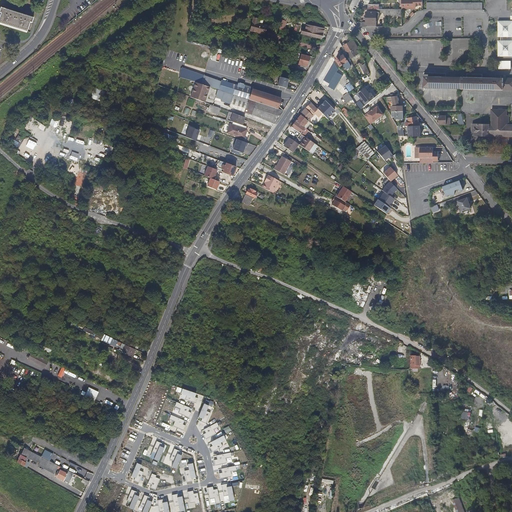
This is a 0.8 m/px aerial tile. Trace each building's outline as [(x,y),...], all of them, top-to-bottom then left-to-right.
[(32,22),(34,17),(28,15),(29,13),(25,12),(24,14),(10,10),(11,8),(7,7),(6,9),(1,7),(0,9),(0,12),(1,13),(0,16),(0,22),(8,25),(27,31),(30,22),(32,22)] [(366,22),(355,22),(358,26),(360,26),(365,26),(375,26),(375,17),(379,17),(379,12),(366,12),(366,22)] [(257,23),(258,19),(252,17),(249,31),(264,35),(266,26),(257,23)] [(511,20),(498,21),(498,27),(498,36),(501,36),(501,40),(498,40),(498,56),(511,55),(511,20)] [(311,37),(321,39),(323,29),(314,27),(306,25),(305,30),(303,29),(302,34),(311,37)] [(360,51),(360,50),(352,39),(344,45),(346,49),(350,54),(352,57),(360,51)] [(306,67),(309,56),(306,55),(295,52),(294,55),(300,57),(298,64),(306,67)] [(340,56),(339,54),(335,57),(341,65),(344,62),(346,65),(350,62),(344,53),(340,56)] [(511,69),(511,61),(498,60),(498,68),(511,69)] [(338,69),(333,62),(322,82),(334,90),(342,76),(337,72),(338,69)] [(511,89),(511,77),(482,77),(482,74),(466,73),(466,77),(445,77),(445,73),(423,73),(423,88),(450,88),(469,89),(491,89),(511,89)] [(201,83),(213,87),(216,79),(204,75),(201,83)] [(277,86),(286,89),(288,80),(279,77),(277,86)] [(216,79),(213,87),(221,90),(232,94),(235,84),(216,79)] [(192,81),(186,97),(199,101),(203,89),(205,90),(206,86),(192,81)] [(249,99),(252,89),(250,89),(251,86),(247,85),(247,86),(236,84),(236,85),(235,84),(232,94),(236,95),(249,99)] [(370,101),(375,97),(371,92),(370,93),(368,91),(364,86),(356,93),(366,105),(370,101)] [(247,113),(247,114),(257,117),(263,119),(271,122),(272,120),(273,120),(273,122),(274,123),(283,111),(277,109),(273,107),(265,105),(265,106),(260,104),(244,99),(229,94),(225,93),(213,89),(210,99),(211,100),(214,101),(216,102),(220,103),(223,105),(228,107),(232,108),(237,110),(241,112),(247,113)] [(252,89),(249,99),(265,105),(273,107),(277,109),(281,99),(276,97),(276,99),(274,98),(274,97),(269,95),(267,94),(252,89)] [(352,99),(347,92),(342,96),(345,100),(347,103),(352,99)] [(402,110),(402,106),(399,106),(399,95),(391,95),(388,96),(388,101),(393,101),(393,105),(391,106),(391,111),(402,110)] [(334,111),(325,101),(317,109),(327,118),(334,111)] [(311,102),(301,112),(307,118),(317,109),(316,108),(311,102)] [(220,109),(213,106),(211,112),(218,115),(220,109)] [(378,106),(364,116),(365,117),(370,124),(384,114),(378,106)] [(344,107),(340,110),(342,112),(339,115),(343,120),(350,114),(344,107)] [(511,124),(507,124),(508,114),(505,114),(505,109),(490,109),(490,124),(484,124),(472,123),(471,128),(474,128),(474,135),(502,135),(511,135),(511,124)] [(393,118),(393,119),(402,119),(402,110),(391,111),(389,111),(393,118)] [(233,113),(232,113),(229,121),(233,122),(236,123),(242,125),(245,117),(233,113)] [(301,116),(300,115),(296,120),(300,124),(302,125),(306,119),(301,116)] [(414,125),(417,125),(420,125),(419,122),(417,122),(417,117),(408,118),(409,125),(414,125)] [(300,124),(296,120),(291,127),(295,129),(299,132),(303,126),(302,125),(300,124)] [(236,123),(233,122),(232,124),(230,124),(227,132),(233,134),(242,137),(245,129),(244,129),(245,126),(242,125),(236,123)] [(187,125),(183,136),(195,140),(200,129),(187,125)] [(409,125),(409,135),(420,135),(420,125),(417,125),(414,125),(409,125)] [(305,137),(300,133),(297,137),(302,140),(300,145),(301,146),(305,149),(309,151),(313,154),(319,146),(315,143),(305,137)] [(19,146),(22,138),(16,136),(13,144),(19,146)] [(290,138),(289,138),(284,146),(293,152),(298,144),(296,142),(290,138)] [(233,149),(242,153),(245,146),(246,146),(247,143),(237,139),(233,149)] [(367,160),(375,153),(364,141),(356,148),(367,160)] [(26,152),(33,155),(36,148),(29,145),(26,152)] [(385,145),(377,151),(384,161),(392,155),(385,145)] [(420,147),(420,157),(433,157),(433,161),(438,161),(438,151),(433,151),(433,147),(420,147)] [(85,160),(91,162),(93,155),(88,153),(85,160)] [(284,154),(284,153),(278,163),(277,163),(275,167),(285,173),(289,166),(293,159),(284,154)] [(232,175),(236,167),(223,162),(220,161),(219,163),(221,164),(220,168),(222,169),(221,171),(232,175)] [(381,171),(389,181),(397,175),(389,165),(381,171)] [(213,168),(207,166),(204,176),(207,177),(210,178),(213,179),(216,169),(213,168)] [(263,187),(270,190),(274,192),(279,180),(277,179),(268,174),(265,181),(266,182),(263,187)] [(215,190),(219,182),(213,179),(210,178),(206,187),(212,189),(215,190)] [(458,181),(446,185),(447,189),(447,194),(449,194),(454,195),(455,190),(459,189),(459,191),(463,190),(459,180),(458,181)] [(391,196),(397,187),(388,182),(377,199),(389,207),(395,199),(391,196)] [(342,189),(338,196),(342,199),(346,201),(352,191),(349,189),(344,186),(342,185),(340,188),(342,189)] [(91,196),(101,198),(103,188),(93,186),(91,196)] [(258,192),(251,188),(250,189),(248,188),(246,193),(248,194),(255,198),(258,192)] [(252,198),(245,194),(242,201),(249,204),(252,198)] [(335,202),(333,204),(344,210),(345,208),(349,210),(352,204),(348,202),(346,201),(342,199),(338,196),(336,195),(334,199),(336,199),(335,202)] [(457,201),(461,211),(470,208),(467,198),(457,201)] [(49,353),(52,348),(45,344),(42,349),(49,353)] [(121,352),(131,357),(135,349),(125,344),(121,352)] [(353,347),(350,352),(359,357),(363,350),(358,347),(357,349),(353,347)] [(30,352),(27,360),(45,367),(48,360),(30,352)] [(419,365),(419,356),(410,355),(410,364),(414,365),(414,366),(416,366),(416,365),(419,365)] [(84,395),(94,400),(98,392),(89,387),(84,395)] [(156,424),(169,393),(158,388),(145,420),(156,424)] [(114,409),(116,405),(107,400),(105,405),(114,409)] [(180,438),(183,432),(167,425),(171,415),(167,413),(160,430),(180,438)] [(21,455),(27,459),(32,451),(28,449),(25,447),(21,455)] [(178,453),(179,451),(174,448),(169,459),(174,461),(171,466),(176,468),(182,455),(178,453)] [(20,464),(23,466),(27,459),(21,455),(17,462),(20,464)] [(173,474),(173,469),(168,469),(168,464),(164,464),(164,473),(173,474)] [(67,473),(60,469),(57,475),(56,474),(55,476),(63,481),(67,473)] [(226,484),(221,484),(223,496),(228,495),(229,501),(234,500),(232,486),(227,487),(226,484)] [(214,498),(215,504),(219,503),(216,487),(208,489),(209,499),(214,498)] [(440,504),(443,511),(459,511),(455,499),(440,504)]
